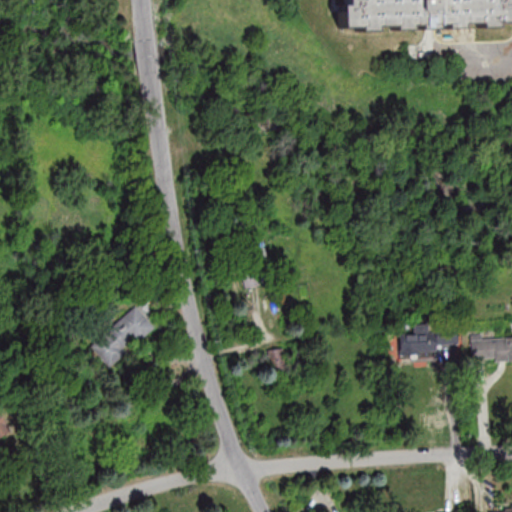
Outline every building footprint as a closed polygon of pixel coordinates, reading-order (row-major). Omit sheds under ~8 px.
[(333,26),(333,5),(338,4),(338,0),(509,0),(509,2),(509,21),(491,22),(491,27),(474,27),(474,22),(457,23),(457,28),(443,28),(440,28),(440,23),(431,24),(431,28),(432,48),(433,51),(422,51),(422,48),(422,44),(425,44),(425,29),(412,29),(412,24),(404,24),(404,29),(386,30),(386,25),(367,25),(368,30),(350,30),(350,26),(333,26)] [(239,283),(258,287),(262,269),(257,268),(261,249),(247,246),(239,283)] [(89,345),(108,367),(155,326),(137,305),(89,345)] [(400,354),(435,354),(435,334),(400,334),(400,354)] [(511,359),(511,336),(470,337),(470,361),(511,359)]
